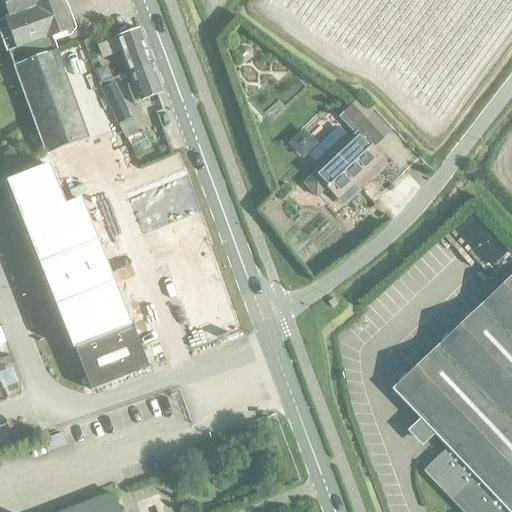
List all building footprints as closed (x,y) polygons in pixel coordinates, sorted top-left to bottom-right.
[(0,0),(0,7),(4,19),(0,20),(0,44),(3,52),(6,51),(8,55),(51,38),(71,30),(60,0),(0,0)] [(128,74),(152,65),(138,29),(115,38),(128,74)] [(102,57),(118,50),(113,36),(96,43),(102,57)] [(51,38),(8,55),(44,154),(88,138),(51,38)] [(162,93),(152,65),(128,74),(132,83),(126,86),(133,104),(162,93)] [(100,89),(117,124),(125,139),(138,133),(131,118),(114,82),(113,83),(111,78),(98,83),(100,89)] [(357,99),(339,115),(356,133),(370,148),(388,132),(369,112),(357,99)] [(313,174),(303,183),(315,197),(326,188),(338,200),(381,160),(370,148),(356,133),(350,139),(338,126),(307,154),(319,168),(313,174)] [(46,166),(3,183),(20,224),(37,266),(96,242),(79,200),(63,207),(46,166)] [(96,242),(37,266),(54,308),(57,307),(97,290),(113,284),(96,242)] [(511,511),(511,277),(399,383),(393,390),(446,446),(424,467),(466,511),(511,511)] [(57,307),(54,308),(71,350),(74,349),(74,350),(114,334),(130,328),(130,326),(113,284),(97,290),(57,307)] [(74,350),(90,390),(147,366),(132,327),(130,328),(114,334),(74,350)] [(118,511),(112,493),(62,511),(118,511)]
